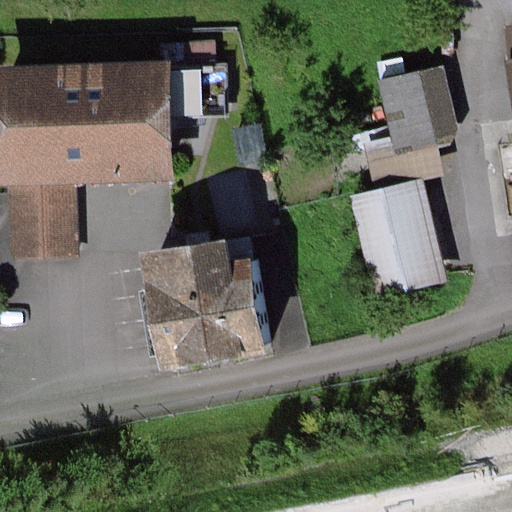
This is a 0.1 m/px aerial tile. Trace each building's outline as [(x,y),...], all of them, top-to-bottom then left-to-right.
[(165,45),(166,72),(215,71),(214,44),(165,45)] [(215,71),(166,72),(167,104),(228,103),(227,70),(215,71)] [(166,72),(13,76),(18,251),(77,249),(74,166),(168,164),(167,104),(166,72)] [(422,72),(381,81),(396,152),(438,143),(422,72)] [(416,187),(362,200),(384,290),(437,278),(416,187)] [(229,243),(159,254),(176,360),(272,345),(258,260),(232,264),(229,243)]
